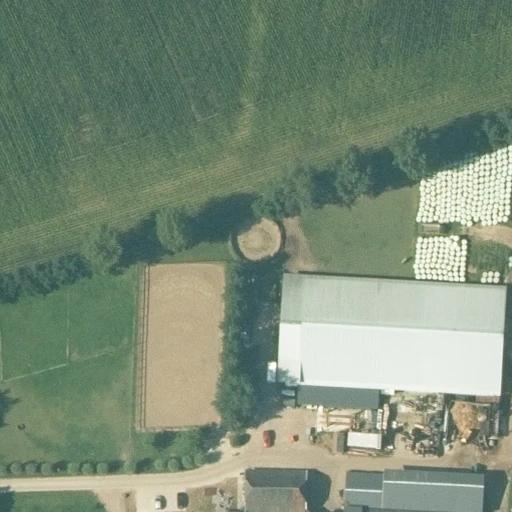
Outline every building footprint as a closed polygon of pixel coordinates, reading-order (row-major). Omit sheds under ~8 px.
[(280,344),(277,384),(297,386),(299,386),(379,391),(499,398),(506,296),(304,284),(283,283),(281,324),(280,344)] [(384,453),(386,439),(353,434),(351,448),(384,453)] [(306,511),(306,475),(244,473),(244,511),(306,511)] [(413,511),(383,511),(385,476),(347,474),(343,511),(413,511)] [(196,492),(196,508),(242,508),(243,492),(196,492)]
